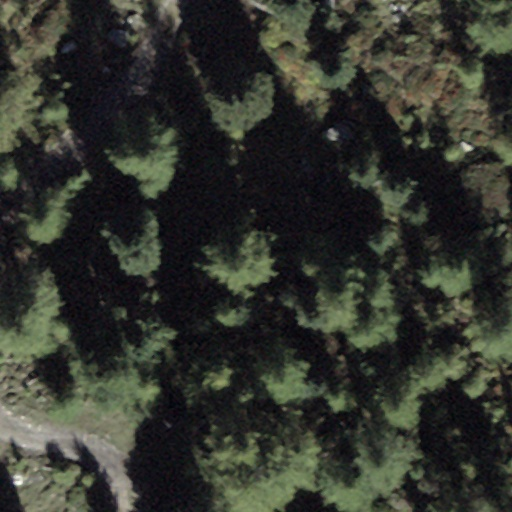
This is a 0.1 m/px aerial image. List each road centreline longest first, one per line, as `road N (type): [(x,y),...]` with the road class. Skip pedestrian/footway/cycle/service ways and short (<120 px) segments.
road 1 (track): [(0,199),(128,116),(158,61),(177,0)]
road 2 (track): [(135,511),(130,495),(87,454),(0,434)]
